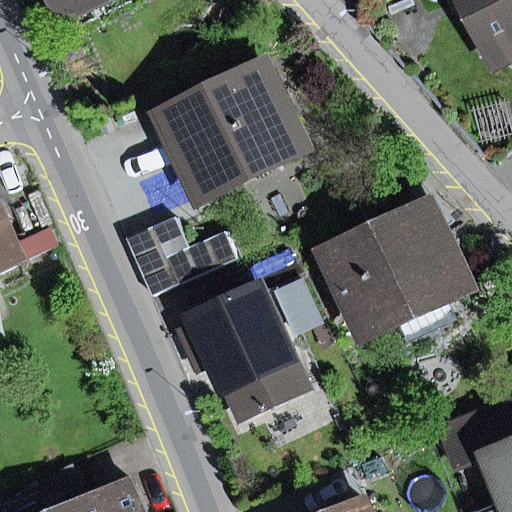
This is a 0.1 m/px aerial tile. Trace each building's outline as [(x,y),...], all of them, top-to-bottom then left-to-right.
[(511,0),(468,0),(493,44),(511,34),(511,0)] [(278,155),(281,161),(310,148),(299,125),(293,128),(268,77),(178,122),(186,140),(204,132),(228,180),(278,155)] [(211,188),(228,180),(204,132),(186,140),(211,188)] [(444,234),(459,222),(409,160),(362,205),(378,239),(434,213),(444,234)] [(0,276),(60,247),(51,229),(19,245),(0,204),(0,276)] [(398,324),(396,319),(400,317),(449,294),(468,285),(444,234),(434,213),(378,239),(338,257),(362,308),(356,311),(369,338),(398,324)] [(130,240),(156,298),(241,261),(229,234),(171,259),(158,228),(130,240)] [(218,361),(244,417),(311,387),(267,291),(200,322),(201,325),(187,331),(203,368),(218,361)] [(400,317),(412,343),(461,321),(449,294),(400,317)] [(511,511),(511,407),(511,405),(445,431),(460,469),(490,457),(508,505),(491,511),(511,511)] [(145,511),(133,483),(64,511),(145,511)]
